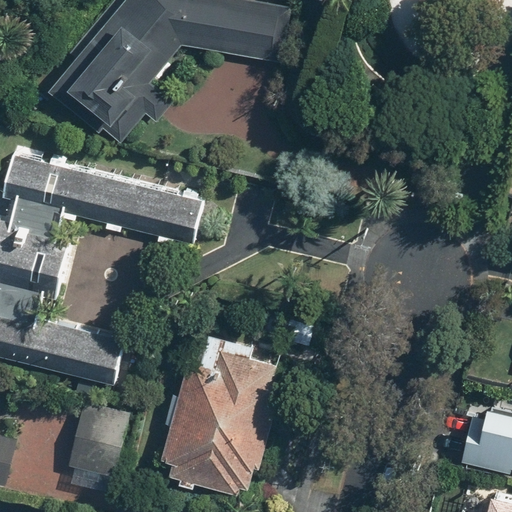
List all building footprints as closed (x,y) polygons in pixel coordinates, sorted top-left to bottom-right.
[(118,142),(146,110),(157,119),(174,100),(153,83),(183,40),(278,56),(287,3),(272,0),(121,0),(50,84),(118,142)] [(75,237),(58,233),(65,205),(198,237),(207,198),(12,150),(3,188),(18,192),(11,222),(0,219),(0,352),(114,381),(125,338),(36,316),(43,290),(61,295),(75,237)] [(314,322),(281,319),(280,339),(312,341),(314,322)] [(194,482),(196,477),(237,488),(239,479),(251,482),(278,383),(271,381),(276,362),(221,347),(216,366),(189,359),(164,453),(177,456),(173,471),(183,473),(181,478),(194,482)] [(132,410),(85,397),(68,461),(115,473),(132,410)] [(511,409),(489,404),(486,414),(474,411),(463,459),(511,470),(511,409)] [(20,434),(0,429),(0,476),(9,479),(20,434)] [(511,511),(511,495),(497,492),(492,511),(511,511)]
